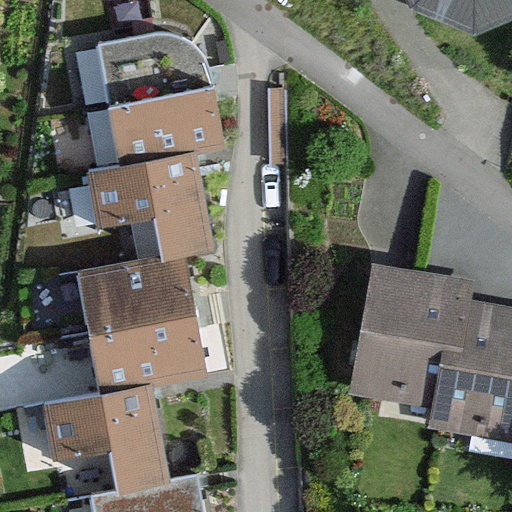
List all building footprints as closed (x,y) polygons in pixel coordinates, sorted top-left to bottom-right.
[(511,0),(416,0),(420,7),(483,26),(511,15),(511,0)] [(100,36),(121,163),(209,148),(233,142),(213,61),(208,47),(201,37),(186,28),(169,26),(141,29),(100,36)] [(121,163),(95,167),(104,220),(158,211),(165,255),(191,251),(225,246),(209,148),(121,163)] [(213,375),(191,251),(165,255),(83,270),(104,387),(50,397),(59,451),(116,441),(124,482),(177,471),(161,384),(213,375)] [(481,276),(377,261),(359,389),(440,401),(436,424),(511,435),(511,303),(478,299),(481,276)] [(124,482),(91,489),(96,511),(217,511),(208,465),(177,471),(124,482)]
